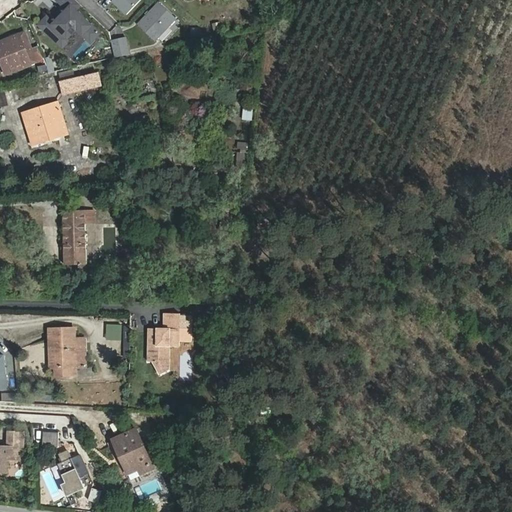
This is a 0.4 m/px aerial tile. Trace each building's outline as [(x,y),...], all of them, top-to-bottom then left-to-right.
[(72,0),(57,0),(56,2),(64,9),(51,24),(45,19),(38,27),(61,48),(68,40),(67,39),(75,30),(82,35),(90,26),(74,11),(79,6),(72,0)] [(112,0),(111,2),(125,15),(139,0),(112,0)] [(157,4),(136,26),(153,42),(174,20),(157,4)] [(90,26),(82,35),(90,43),(98,34),(90,26)] [(201,37),(200,28),(191,28),(192,37),(201,37)] [(28,53),(33,50),(26,31),(20,33),(28,53)] [(37,60),(33,50),(28,53),(20,33),(0,40),(0,58),(5,72),(37,60)] [(125,38),(111,42),(115,59),(129,55),(125,38)] [(53,57),(47,58),(50,73),(56,72),(53,57)] [(103,86),(99,72),(61,82),(64,95),(103,86)] [(71,134),(60,101),(22,112),(33,147),(71,134)] [(243,120),(253,121),(254,107),(244,106),(243,120)] [(239,142),(237,161),(247,162),(248,143),(239,142)] [(64,265),(88,265),(87,210),(63,210),(64,265)] [(163,328),(148,328),(148,345),(156,345),(156,359),(152,361),(159,374),(169,369),(170,345),(179,346),(179,340),(191,340),(192,315),(179,315),(179,313),(164,313),(163,328)] [(106,324),(95,323),(95,345),(105,345),(106,324)] [(59,368),(59,377),(78,377),(78,368),(89,368),(89,357),(84,357),(84,349),(78,349),(77,328),(50,328),(50,368),(59,368)] [(27,358),(46,358),(46,343),(27,343),(27,358)] [(156,359),(156,345),(148,345),(147,361),(152,361),(156,359)] [(112,440),(130,476),(156,464),(137,428),(112,440)] [(25,430),(5,429),(5,444),(0,444),(0,471),(4,472),(5,459),(21,459),(21,440),(25,440),(25,430)] [(73,457),(69,449),(61,453),(65,461),(60,463),(69,481),(64,483),(69,494),(86,486),(82,476),(90,472),(82,453),(73,457)] [(141,499),(164,490),(159,477),(136,487),(141,499)] [(103,490),(93,487),(90,499),(99,502),(103,490)]
